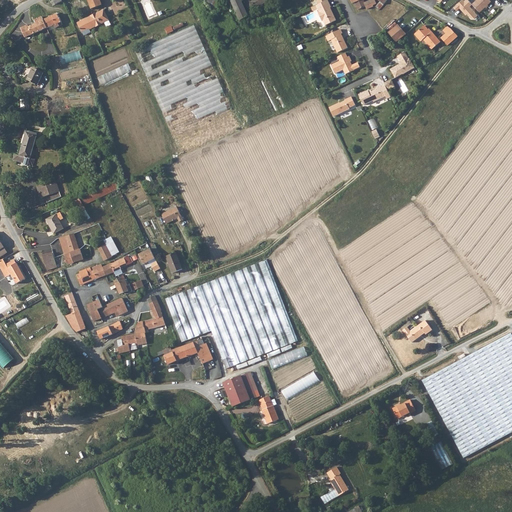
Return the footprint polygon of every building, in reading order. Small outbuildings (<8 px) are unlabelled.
[(88,0),(92,9),(102,4),(100,0),(88,0)] [(206,0),(207,2),(213,9),(220,5),(216,0),(206,0)] [(240,0),(236,0),(232,3),(236,13),(235,13),(240,21),(248,16),(240,0)] [(250,12),(269,0),(250,0),(246,3),(245,4),(250,12)] [(332,7),(327,0),(318,4),(318,5),(316,5),(318,9),(319,12),(318,13),(322,21),(324,20),(326,25),(336,20),(331,8),(332,7)] [(367,6),(365,3),(363,0),(352,0),(353,2),(356,1),(359,9),(367,6)] [(368,8),(373,6),(373,5),(376,4),(374,0),(372,0),(365,3),(367,6),(368,8)] [(379,10),(388,0),(387,0),(377,0),(380,2),(376,7),(379,10)] [(477,0),(474,4),(482,12),(493,2),(492,1),(492,0),(477,0)] [(104,10),(87,19),(92,29),(106,22),(108,27),(112,25),(104,10)] [(66,20),(69,18),(67,11),(58,15),(61,22),(66,20)] [(55,28),(62,25),(61,22),(58,15),(58,14),(44,21),(47,28),(54,25),(55,28)] [(77,23),(84,36),(91,33),(90,31),(92,29),(87,19),(77,23)] [(47,28),(44,21),(37,24),(29,27),(28,25),(21,28),(26,37),(47,28)] [(240,128),(195,25),(137,50),(181,153),(240,128)] [(389,33),(397,43),(403,38),(406,35),(398,25),(389,33)] [(441,39),(447,46),(459,37),(456,34),(457,33),(451,28),(447,25),(443,28),(445,30),(443,32),(446,35),(441,39)] [(420,40),(422,38),(430,31),(429,30),(426,27),(416,35),(420,40)] [(328,41),(332,40),(338,52),(348,47),(341,34),(343,33),(341,29),(326,36),(328,41)] [(433,49),(441,43),(432,32),(431,33),(430,31),(422,38),(424,40),(433,49)] [(24,51),(29,49),(24,38),(19,40),(24,51)] [(64,65),(83,59),(80,51),(61,57),(64,65)] [(396,78),(403,74),(416,68),(411,58),(410,59),(405,51),(398,56),(402,63),(391,69),(396,78)] [(361,66),(359,61),(353,64),(351,64),(350,62),(352,61),(350,55),(332,66),(336,73),(344,69),(346,74),(361,66)] [(102,85),(133,72),(129,64),(99,77),(102,85)] [(32,75),(30,74),(28,80),(37,84),(43,72),(35,68),(32,75)] [(396,86),(399,85),(397,81),(403,79),(402,76),(394,79),(396,86)] [(392,78),(385,82),(389,89),(396,85),(392,78)] [(403,93),(408,91),(403,79),(398,81),(403,93)] [(369,89),(360,93),(365,103),(374,99),(374,100),(386,95),(386,94),(381,85),(377,87),(378,88),(370,91),(369,89)] [(339,103),(332,106),(336,117),(352,109),(351,108),(357,105),(353,96),(347,99),(347,101),(339,104),(339,103)] [(30,98),(21,99),(22,110),(30,109),(30,98)] [(368,121),(373,130),(379,127),(374,118),(368,121)] [(23,146),(33,150),(37,135),(27,132),(23,146)] [(33,150),(23,146),(20,155),(14,154),(13,161),(24,164),(23,165),(29,166),(29,165),(33,166),(35,159),(31,158),(33,150)] [(115,180),(81,197),(85,204),(118,186),(115,180)] [(58,181),(55,182),(59,193),(63,203),(66,203),(58,181)] [(41,199),(59,193),(55,182),(37,188),(41,199)] [(59,193),(41,199),(39,200),(43,211),(63,203),(59,193)] [(93,203),(86,206),(89,213),(97,210),(93,203)] [(176,208),(161,215),(166,225),(177,220),(179,223),(183,221),(176,208)] [(60,214),(46,221),(53,235),(63,231),(59,222),(63,220),(60,214)] [(73,233),(61,238),(62,242),(60,243),(64,254),(79,250),(73,233)] [(98,249),(100,253),(107,248),(105,245),(98,249)] [(100,253),(100,254),(104,261),(114,256),(113,253),(111,255),(107,248),(100,253)] [(150,249),(138,255),(143,264),(155,259),(150,249)] [(80,250),(79,250),(64,254),(67,264),(83,259),(80,250)] [(179,251),(169,255),(176,272),(186,268),(179,251)] [(49,271),(59,267),(54,254),(44,257),(49,271)] [(0,267),(2,271),(8,268),(17,262),(15,259),(5,264),(3,260),(0,261),(0,267)] [(124,259),(117,261),(110,265),(113,272),(120,269),(120,268),(126,266),(124,259)] [(195,288),(212,331),(226,370),(298,341),(266,260),(195,288)] [(156,261),(151,264),(155,272),(160,269),(156,261)] [(8,268),(11,273),(16,282),(26,276),(17,262),(8,268)] [(113,272),(110,265),(103,268),(105,275),(109,274),(113,272)] [(5,276),(11,273),(8,268),(2,271),(5,276)] [(78,275),(80,285),(97,278),(94,271),(92,272),(90,268),(79,272),(80,274),(78,275)] [(94,271),(97,278),(105,275),(103,268),(94,271)] [(128,285),(125,280),(122,281),(115,284),(120,294),(127,290),(129,293),(143,286),(140,280),(128,285)] [(212,331),(195,288),(165,300),(182,343),(212,331)] [(67,316),(74,328),(77,332),(86,329),(73,294),(65,296),(72,315),(67,316)] [(163,318),(155,296),(147,300),(155,318),(142,322),(145,333),(148,332),(147,329),(166,325),(164,318),(163,318)] [(117,316),(120,315),(121,314),(119,310),(126,307),(121,298),(104,306),(108,316),(115,312),(117,316)] [(104,306),(102,307),(99,301),(87,305),(94,322),(108,316),(104,306)] [(132,321),(129,316),(124,319),(124,318),(122,320),(125,327),(130,324),(129,323),(132,321)] [(17,324),(20,328),(30,322),(27,317),(17,324)] [(114,323),(117,331),(122,328),(119,321),(114,323)] [(148,347),(147,343),(145,333),(142,322),(137,323),(135,334),(136,335),(138,345),(138,346),(139,348),(148,347)] [(109,326),(112,334),(117,331),(114,323),(109,325),(109,326)] [(431,332),(423,323),(417,328),(421,337),(423,335),(424,337),(431,332)] [(109,326),(98,332),(101,340),(112,334),(109,326)] [(401,333),(410,345),(421,337),(417,328),(409,334),(406,330),(401,333)] [(129,348),(138,346),(138,345),(136,335),(135,334),(122,337),(121,340),(123,346),(116,348),(117,352),(117,356),(120,355),(120,357),(131,355),(129,348)] [(511,337),(511,335),(423,380),(463,457),(511,432),(511,337)] [(55,338),(52,340),(64,356),(72,350),(65,343),(61,346),(55,338)] [(194,343),(196,348),(205,345),(203,339),(194,343)] [(118,341),(117,342),(114,343),(116,348),(123,346),(121,340),(118,341)] [(0,361),(5,368),(15,360),(0,342),(0,361)] [(168,364),(198,353),(196,348),(194,343),(194,342),(172,350),(173,353),(164,356),(168,364)] [(205,345),(196,348),(198,353),(203,364),(213,359),(207,344),(205,345)] [(172,350),(171,347),(162,351),(164,356),(173,353),(172,350)] [(270,359),(273,368),(311,356),(308,347),(270,359)] [(259,397),(250,373),(244,376),(253,400),(259,397)] [(253,400),(244,376),(232,381),(234,388),(229,391),(235,406),(253,400)] [(226,383),(229,391),(234,388),(232,381),(226,383)] [(295,411),(332,397),(328,387),(291,402),(295,411)] [(281,420),(276,405),(274,401),(272,397),(261,400),(265,411),(264,411),(269,424),(281,420)] [(398,406),(391,409),(395,419),(408,413),(409,413),(414,411),(408,401),(402,404),(403,405),(399,407),(398,406)] [(428,423),(433,437),(439,435),(434,421),(428,423)] [(432,447),(443,470),(454,464),(443,442),(432,447)] [(331,481),(329,482),(338,498),(349,492),(340,476),(341,475),(338,469),(327,474),(331,481)]
